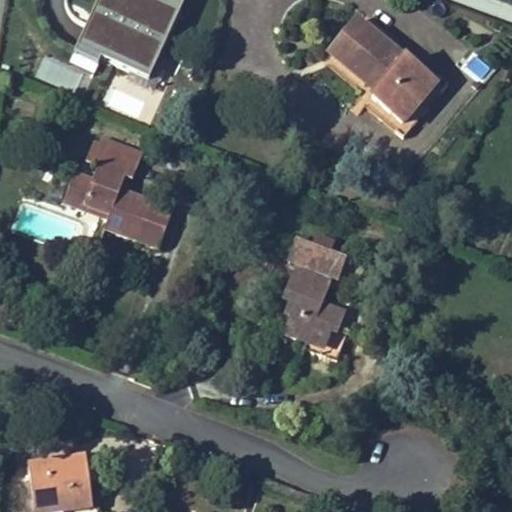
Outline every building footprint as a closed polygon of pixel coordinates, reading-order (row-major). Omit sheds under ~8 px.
[(97,78),(102,65),(156,86),(187,4),(174,0),(172,0),(170,6),(155,0),(100,0),(74,69),(97,78)] [(355,26),(322,67),(403,133),(440,87),(397,52),(393,57),(355,26)] [(101,227),(97,238),(134,252),(149,212),(115,199),(120,185),(129,189),(139,162),(98,147),(96,152),(92,162),(85,159),(80,171),(92,176),(87,188),(68,180),(57,211),(78,219),(81,212),(103,220),(101,227)] [(88,150),(85,159),(92,162),(96,152),(88,150)] [(81,212),(78,219),(101,227),(103,220),(81,212)] [(332,286),(340,265),(292,245),(283,267),(294,271),(283,298),(292,302),(286,315),(292,317),(284,338),(305,347),(300,358),(337,373),(350,341),(334,335),(340,320),(318,311),(329,284),(332,286)] [(82,462),(26,469),(30,511),(67,511),(88,510),(82,462)]
